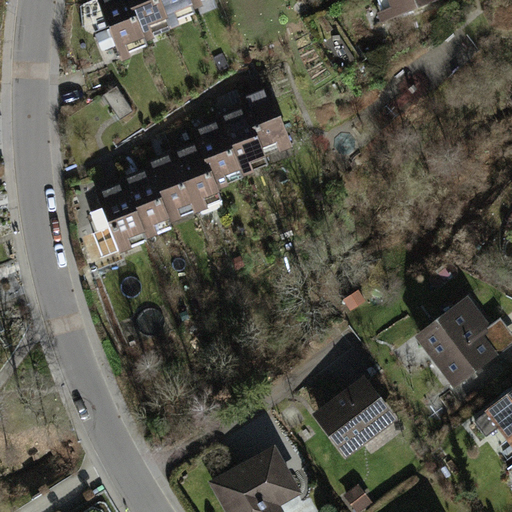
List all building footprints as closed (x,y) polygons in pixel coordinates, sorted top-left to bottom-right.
[(126,0),(108,0),(98,4),(119,58),(145,48),(143,43),(126,0)] [(157,0),(126,0),(143,43),(170,32),(168,27),(157,0)] [(187,0),(157,0),(168,27),(194,16),(193,13),(187,0)] [(187,0),(193,13),(219,3),(218,0),(187,0)] [(272,99),(245,109),(247,114),(266,163),(293,152),(272,99)] [(247,114),(221,125),(222,128),(242,179),(268,168),(266,163),(247,114)] [(222,128),(196,139),(198,144),(217,192),(243,182),(242,179),(222,128)] [(198,144),(171,155),(173,160),(192,208),(219,198),(217,192),(198,144)] [(173,160),(147,170),(149,175),(168,224),(194,213),(192,208),(173,160)] [(149,175),(122,185),(124,190),(143,239),(170,229),(168,224),(149,175)] [(124,190),(98,201),(119,255),(145,244),(143,239),(124,190)] [(470,303),(418,341),(457,396),(501,364),(485,342),(494,336),(470,303)] [(363,385),(313,423),(345,467),(396,429),(363,385)] [(511,398),(485,419),(511,454),(511,398)] [(275,451),(210,488),(223,511),(285,511),(304,501),(275,451)]
